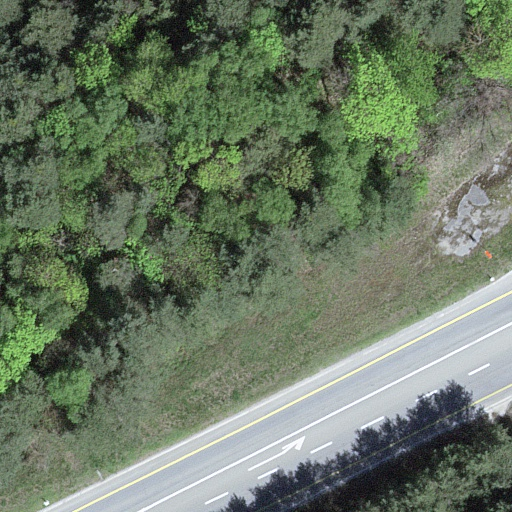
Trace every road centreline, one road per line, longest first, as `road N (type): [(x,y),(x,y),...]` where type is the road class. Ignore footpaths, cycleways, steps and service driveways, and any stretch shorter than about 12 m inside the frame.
road 1 (motorway): [(511,89),(0,321)]
road 2 (motorway): [(148,511),(511,347)]
road 3 (primary): [(511,334),(162,511)]
